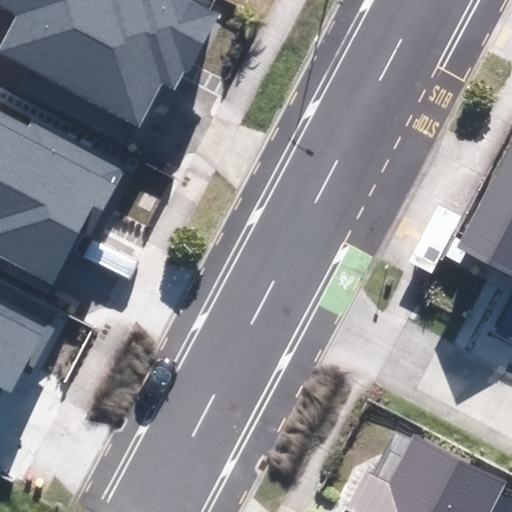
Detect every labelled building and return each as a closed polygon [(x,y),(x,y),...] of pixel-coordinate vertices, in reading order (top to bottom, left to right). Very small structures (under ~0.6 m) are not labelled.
[(218,6),(205,0),(0,0),(0,1),(20,12),(0,51),(0,54),(139,127),(163,82),(174,88),(218,6)] [(125,171),(0,105),(0,255),(52,283),(81,228),(92,234),(125,171)] [(511,140),(457,246),(511,274),(511,140)] [(459,219),(435,207),(405,265),(429,277),(459,219)] [(0,384),(21,396),(59,323),(0,291),(0,384)] [(484,511),(502,476),(414,434),(389,486),(367,475),(348,511),(484,511)]
